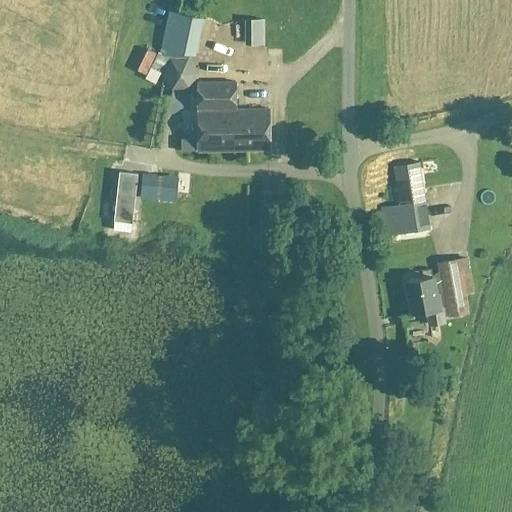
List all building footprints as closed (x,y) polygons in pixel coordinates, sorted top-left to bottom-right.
[(197,74),(186,57),(168,58),(159,75),(170,91),(189,90),(197,74)] [(246,128),(247,151),(269,150),(267,109),(234,110),(234,87),(197,88),(197,111),(213,111),(213,122),(225,122),(225,129),(246,128)] [(197,152),(247,151),(246,128),(225,129),(225,122),(213,122),(213,111),(197,111),(197,152)] [(398,206),(380,209),(384,237),(428,230),(417,163),(392,167),(398,206)] [(118,172),(112,222),(131,224),(136,174),(118,172)] [(176,180),(141,176),(139,198),(174,202),(176,180)] [(440,321),(439,320),(444,319),(444,314),(465,310),(464,302),(471,301),(465,257),(442,261),(444,275),(430,277),(404,282),(410,314),(426,312),(428,324),(440,321)]
